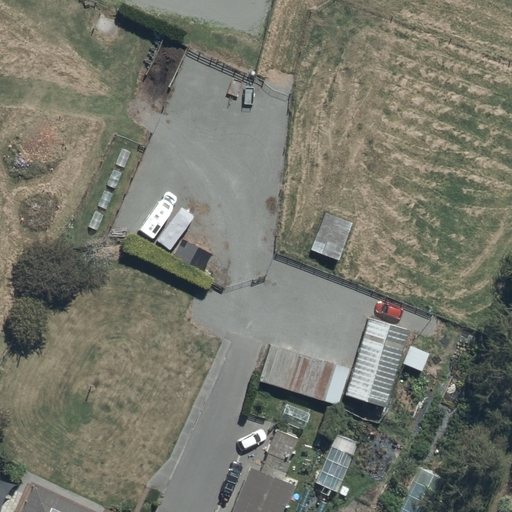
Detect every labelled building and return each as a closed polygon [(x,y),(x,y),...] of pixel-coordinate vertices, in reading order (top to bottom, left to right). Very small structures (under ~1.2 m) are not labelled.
[(353,220),(326,210),(312,247),(339,257),(353,220)] [(409,324),(369,312),(346,390),(386,402),(409,324)] [(351,363),(270,338),(259,377),(339,401),(351,363)] [(284,511),(298,480),(251,461),(230,511),(284,511)] [(104,511),(36,481),(21,511),(104,511)]
